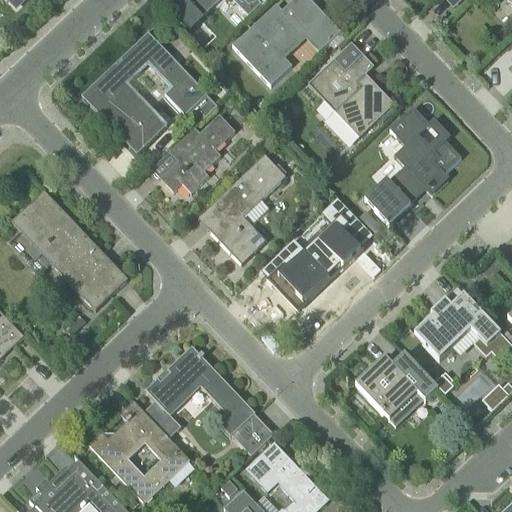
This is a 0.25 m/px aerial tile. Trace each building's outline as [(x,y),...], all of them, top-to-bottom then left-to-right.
[(2,0),(15,12),(28,0),(2,0)] [(186,0),(182,4),(183,5),(184,5),(200,21),(222,0),(244,0),(252,9),(261,0),(186,0)] [(340,36),(305,0),(297,0),(259,37),(253,30),(232,50),(270,90),(287,74),(277,63),(305,36),(322,53),(340,36)] [(80,100),(121,143),(136,159),(166,130),(126,88),(148,67),(172,92),(165,99),(185,120),(206,100),(206,99),(147,37),(80,100)] [(308,89),(346,130),(358,143),(394,110),(365,80),(373,72),(351,48),(308,89)] [(195,131),(216,111),(206,100),(185,120),(195,131)] [(369,201),(393,226),(394,225),(393,224),(408,210),(409,210),(410,209),(407,207),(439,176),(442,179),(459,163),(443,146),(432,156),(418,140),(429,130),(413,113),(390,135),(405,151),(394,161),(405,172),(389,187),(386,184),(369,201)] [(177,167),(169,175),(160,184),(173,197),(181,189),(190,198),(208,181),(203,177),(220,161),(214,155),(234,136),(218,120),(199,139),(194,133),(168,158),(177,167)] [(222,200),(223,201),(231,210),(208,231),(243,268),(266,247),(243,222),(285,182),(264,160),(222,200)] [(11,227),(51,269),(95,315),(127,285),(43,196),(11,227)] [(331,207),(321,217),(333,229),(304,257),(292,244),(261,273),(269,281),(266,284),(271,289),(273,287),(282,296),(287,292),(304,310),(330,285),(327,282),(340,269),(343,272),(363,254),(360,251),(372,239),(342,207),(336,213),(331,207)] [(364,226),(373,235),(378,229),(370,221),(364,226)] [(451,314),(446,308),(439,315),(437,312),(430,319),(433,322),(415,338),(414,338),(413,339),(422,348),(421,349),(424,352),(425,351),(436,362),(437,361),(436,361),(468,331),(468,332),(473,338),(482,348),(490,341),(489,339),(495,333),(464,301),(451,314)] [(0,360),(1,360),(0,358),(0,357),(20,338),(0,317),(0,360)] [(156,408),(144,419),(168,444),(180,432),(164,415),(195,387),(226,420),(217,428),(230,442),(231,441),(250,461),(273,440),(254,419),(202,363),(204,361),(201,358),(199,360),(191,352),(145,396),(156,408)] [(355,390),(388,425),(395,432),(396,431),(394,429),(422,403),(424,406),(436,394),(404,360),(392,371),(384,362),(383,363),(384,364),(356,390),(356,389),(355,390)] [(452,386),(445,378),(442,380),(433,388),(444,400),(453,392),(450,388),(452,386)] [(491,416),(508,400),(511,396),(511,392),(507,388),(502,393),(498,390),(481,405),(491,416)] [(89,451),(143,508),(143,509),(144,510),(190,466),(168,444),(144,419),(133,407),(132,408),(133,408),(120,420),(126,427),(107,445),(101,438),(87,450),(88,452),(89,451)] [(321,511),(328,505),(287,462),(274,447),(245,475),(259,489),(267,498),(277,488),(294,505),(286,511),(321,511)] [(33,510),(30,511),(84,511),(88,509),(90,511),(122,511),(78,465),(68,474),(67,473),(46,493),(48,495),(43,499),(41,497),(30,508),(33,510)] [(220,493),(229,502),(237,494),(229,485),(220,493)] [(258,511),(243,496),(226,511),(258,511)]
